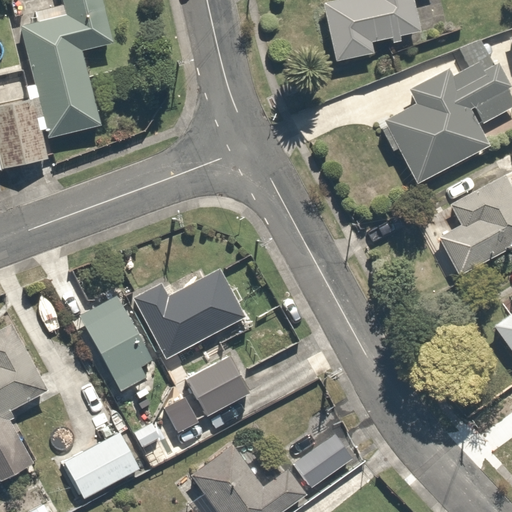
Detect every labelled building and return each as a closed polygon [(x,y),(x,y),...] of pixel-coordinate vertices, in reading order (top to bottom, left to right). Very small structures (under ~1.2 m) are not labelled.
[(37,0),(6,0),(8,12),(38,7),(37,0)] [(111,44),(99,0),(57,0),(62,14),(15,26),(46,138),(96,125),(77,54),(111,44)] [(317,0),(330,66),(374,57),(370,40),(416,31),(409,0),(317,0)] [(411,103),(376,123),(413,187),(486,146),(476,127),(511,106),(511,95),(480,39),(457,53),(465,67),(450,76),(445,69),(410,89),(411,103)] [(455,278),(511,247),(511,196),(503,180),(450,208),(460,227),(435,240),(455,278)] [(246,317),(219,268),(168,295),(161,282),(132,298),(166,360),(246,317)] [(117,295),(79,315),(120,391),(147,377),(140,367),(152,361),(117,295)] [(511,299),(511,300),(511,301),(511,313),(493,327),(511,353),(511,299)] [(49,390),(12,323),(0,329),(0,480),(34,463),(10,420),(15,418),(11,410),(49,390)] [(229,356),(186,379),(206,417),(250,393),(229,356)] [(160,437),(152,423),(134,432),(142,447),(160,437)] [(139,469),(119,432),(64,462),(84,499),(139,469)] [(311,489),(353,458),(334,433),(292,463),(311,489)] [(263,486),(233,443),(189,474),(203,494),(186,507),(189,511),(280,511),(306,494),(288,468),(263,486)]
